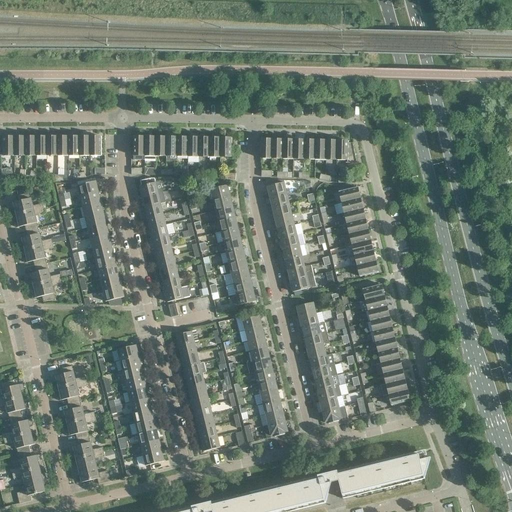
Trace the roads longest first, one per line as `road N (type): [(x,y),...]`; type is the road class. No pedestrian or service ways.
road 1 (secondary): [(383,0),(462,321),(511,471)]
road 2 (residential): [(433,418),(363,132),(341,123),(254,122)]
road 3 (secondary): [(511,375),(412,0)]
road 4 (residential): [(190,478),(124,209),(123,120)]
road 5 (residential): [(314,447),(255,205),(254,122)]
road 6 (residential): [(70,507),(0,225)]
road 7 (residential): [(361,511),(460,487),(433,418)]
road 8 (residential): [(254,122),(123,120)]
road 9 (residential): [(190,478),(314,447)]
road 10 (residential): [(70,507),(190,478)]
road 11 (residential): [(123,120),(0,121)]
road 12 (residential): [(314,447),(433,418)]
